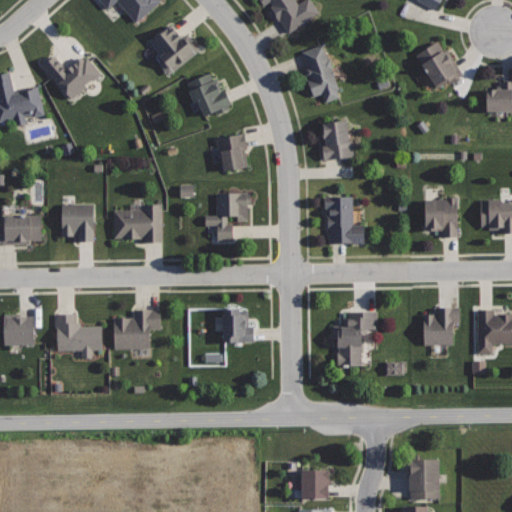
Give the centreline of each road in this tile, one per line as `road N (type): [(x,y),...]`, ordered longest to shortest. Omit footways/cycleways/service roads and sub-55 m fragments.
road 1 (residential): [(511,414),(0,422)]
road 2 (residential): [(511,271),(0,277)]
road 3 (residential): [(210,0),(268,84),(286,147),(294,417)]
